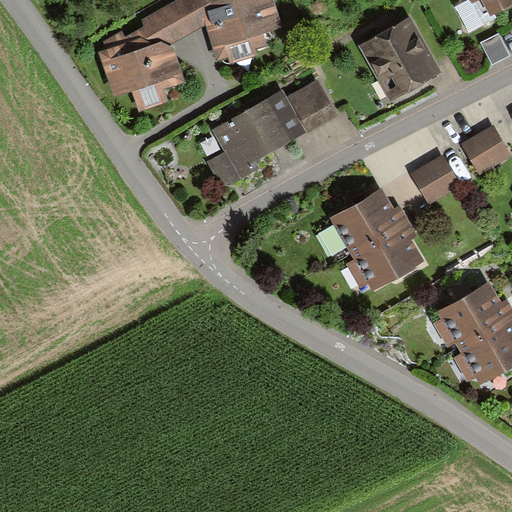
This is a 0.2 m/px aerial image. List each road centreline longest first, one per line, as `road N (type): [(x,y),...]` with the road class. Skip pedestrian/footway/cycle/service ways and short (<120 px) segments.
road 1 (unclassified): [(511,458),(183,245)]
road 2 (residential): [(511,72),(183,245)]
road 3 (unclassified): [(183,245),(10,0)]
